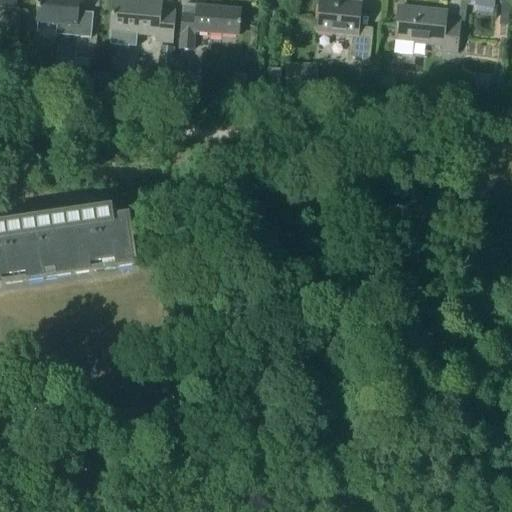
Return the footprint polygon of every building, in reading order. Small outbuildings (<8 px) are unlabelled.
[(38,0),(36,22),(56,24),(56,35),(90,38),(93,13),(77,12),(78,0),(38,0)] [(127,0),(112,0),(110,32),(155,36),(155,43),(170,44),(173,13),(160,12),(161,3),(127,0)] [(326,0),(319,0),(316,32),(352,35),(350,59),(369,61),(372,30),(358,28),(361,3),(326,0)] [(509,0),(467,0),(467,6),(494,10),(494,6),(508,8),(509,0)] [(240,9),(196,6),(183,5),(180,35),(181,35),(180,49),(193,50),(195,32),(238,35),(240,9)] [(446,20),(447,11),(398,7),(395,54),(412,55),(413,43),(443,46),(443,53),(457,54),(460,21),(446,20)] [(174,48),(160,47),(155,87),(170,89),(174,48)] [(90,60),(74,58),(72,74),(89,76),(90,60)] [(190,61),(175,60),(174,75),(188,76),(189,76),(190,61)] [(285,65),(285,90),(317,90),(317,65),(285,65)] [(269,69),(268,85),(280,86),(282,70),(269,69)] [(371,71),(354,70),(352,87),(370,89),(371,71)] [(174,75),(173,85),(187,86),(188,76),(174,75)] [(254,76),(243,75),(242,92),(252,93),(254,76)] [(503,78),(478,75),(477,90),(502,93),(503,78)] [(0,285),(134,266),(127,217),(112,219),(110,207),(0,223),(0,285)]
